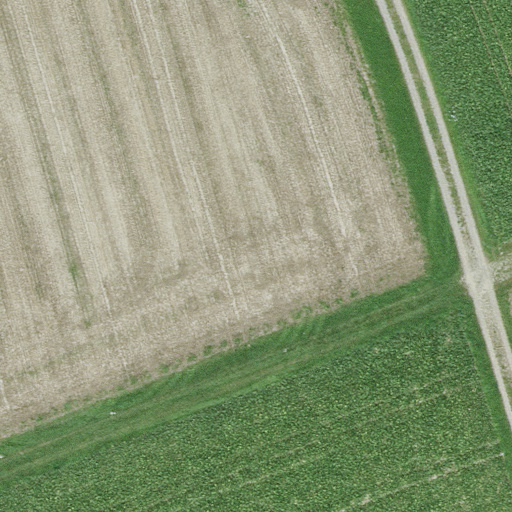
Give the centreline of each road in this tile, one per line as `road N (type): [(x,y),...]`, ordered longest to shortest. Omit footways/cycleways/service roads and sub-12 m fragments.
road 1 (track): [(495,295),(0,482)]
road 2 (track): [(511,347),(397,0)]
